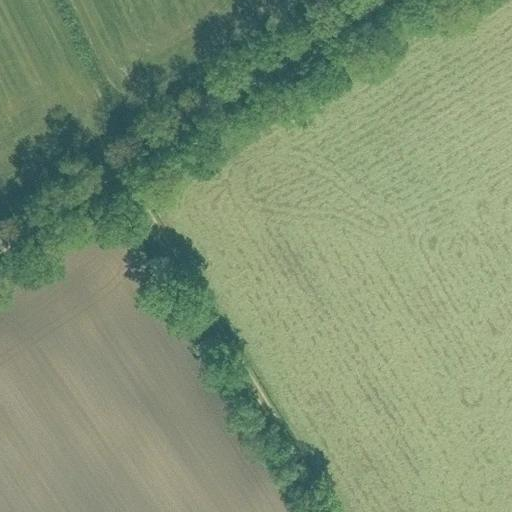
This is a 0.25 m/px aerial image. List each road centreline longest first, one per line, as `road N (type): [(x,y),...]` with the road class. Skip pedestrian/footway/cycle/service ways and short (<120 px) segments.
road 1 (unclassified): [(0,246),(364,0)]
road 2 (track): [(312,511),(106,171)]
